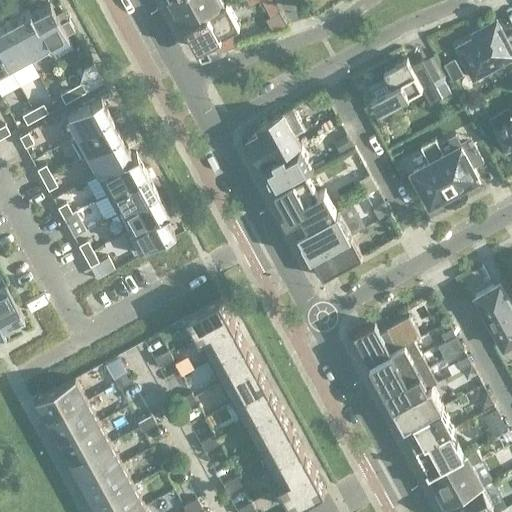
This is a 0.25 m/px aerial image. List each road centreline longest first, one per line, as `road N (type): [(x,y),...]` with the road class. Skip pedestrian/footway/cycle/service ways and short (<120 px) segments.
road 1 (residential): [(321,65),(422,259)]
road 2 (unclassified): [(269,237),(83,340)]
road 3 (residential): [(422,259),(511,420)]
road 4 (residential): [(0,181),(83,340)]
road 5 (residential): [(391,464),(316,318)]
road 6 (residential): [(321,65),(459,0)]
road 7 (residential): [(303,36),(180,75)]
road 8 (residential): [(209,128),(321,65)]
road 9 (residential): [(269,237),(209,128)]
road 10 (residential): [(316,318),(422,259)]
